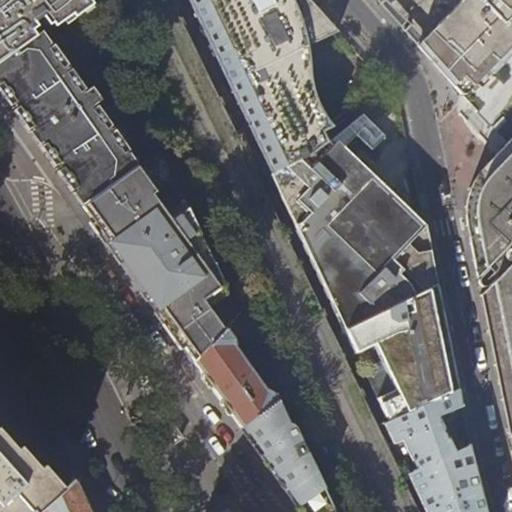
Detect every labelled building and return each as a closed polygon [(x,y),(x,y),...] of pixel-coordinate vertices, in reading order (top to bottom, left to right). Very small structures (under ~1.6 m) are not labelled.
[(0,0),(0,60),(46,27),(81,0),(0,0)] [(336,33),(306,0),(188,0),(270,173),(319,151),(318,149),(325,142),(321,133),(327,130),(292,54),(336,33)] [(511,0),(459,0),(460,1),(420,43),(415,47),(432,66),(459,96),(465,96),(481,80),(489,71),(493,74),(511,54),(511,0)] [(144,164),(46,27),(0,60),(0,93),(11,110),(82,208),(144,164)] [(102,32),(82,48),(87,55),(108,40),(102,32)] [(511,242),(511,138),(489,163),(479,173),(473,181),(469,190),(467,197),(464,214),(464,222),(466,229),(478,288),(496,376),(509,438),(511,433),(511,242),(511,243),(511,242)] [(427,241),(327,144),(319,151),(270,173),(340,330),(437,286),(433,268),(427,241)] [(173,335),(193,364),(245,309),(246,308),(169,147),(144,164),(82,208),(105,240),(141,290),(173,335)] [(401,331),(429,318),(431,325),(445,325),(442,313),(437,286),(340,330),(353,357),(401,333),(402,332),(401,331)] [(245,309),(193,364),(215,393),(240,428),(283,399),(278,396),(276,397),(273,394),(266,391),(235,349),(235,344),(244,343),(251,339),(251,338),(257,335),(245,309)] [(363,379),(412,355),(401,333),(353,357),(363,379)] [(456,378),(448,343),(413,354),(412,355),(363,379),(384,423),(458,390),(456,378)] [(142,388),(136,378),(135,377),(134,376),(132,376),(131,377),(131,380),(137,392),(140,392),(142,390),(142,388)] [(458,390),(384,423),(393,442),(401,438),(405,446),(402,448),(404,452),(407,450),(416,468),(408,472),(427,511),(486,511),(486,510),(469,445),(453,453),(452,450),(455,449),(450,438),(447,440),(436,417),(461,407),(458,390)] [(283,399),(240,428),(271,472),(299,511),(341,511),(286,397),(283,399)] [(0,511),(40,511),(60,495),(38,471),(34,474),(15,453),(12,455),(0,442),(0,511)] [(75,481),(60,495),(40,511),(89,511),(88,510),(75,481)]
